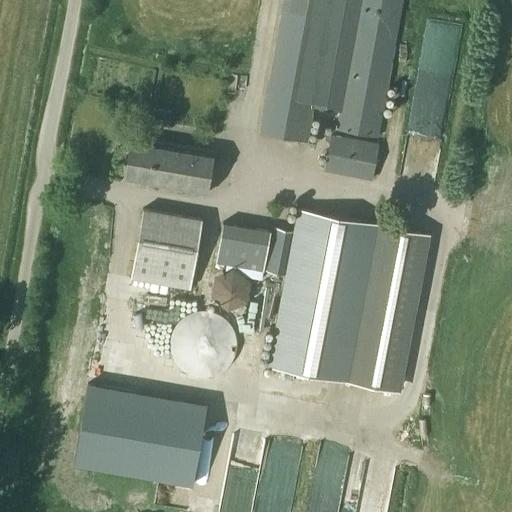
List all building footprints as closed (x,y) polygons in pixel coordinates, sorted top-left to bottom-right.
[(283,0),(259,133),(307,142),(313,107),(340,112),(337,130),(377,137),(401,0),(283,0)] [(169,126),(172,114),(155,111),(153,123),(169,126)] [(331,136),(325,172),(370,180),(377,144),(331,136)] [(148,189),(149,185),(209,195),(216,153),(133,140),(126,181),(138,183),(137,187),(148,189)] [(287,275),(270,367),(394,390),(424,233),(300,210),(295,233),(275,229),(267,271),(287,275)] [(202,222),(144,211),(131,280),(190,290),(202,222)] [(223,224),(216,263),(264,272),(271,232),(223,224)] [(207,312),(204,312),(201,312),(198,312),(196,313),(193,314),(190,315),(188,316),(185,317),(183,319),(181,321),(179,323),(177,325),(175,328),(174,330),(173,333),(172,336),(171,339),(171,342),(171,345),(171,347),(171,350),(172,353),(172,356),(174,359),(175,361),(176,364),(178,366),(180,368),(182,370),(185,372),(187,374),(190,375),(192,376),(195,377),(198,378),(201,378),(207,378),(210,378),(213,378),(215,377),(218,376),(221,375),(223,373),(225,371),(228,370),(230,367),(231,365),(233,363),(235,360),(236,358),(237,355),(237,352),(238,349),(238,347),(238,344),(238,341),(237,338),(237,335),(236,332),(235,330),(233,327),(231,325),(230,323),(228,321),(225,319),(223,317),(221,316),(218,314),(215,313),(213,313),(210,312),(207,312)] [(121,471),(136,392),(87,382),(72,462),(121,471)]
